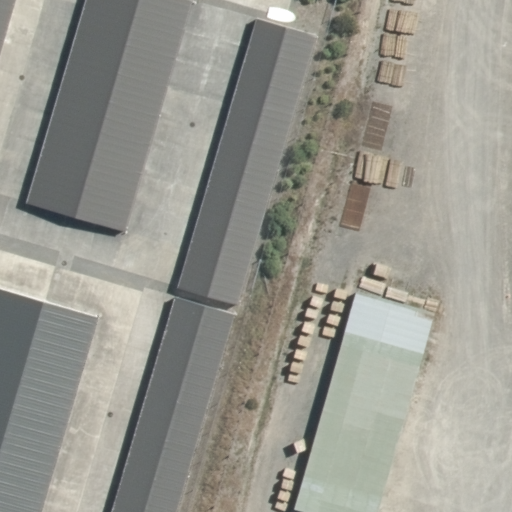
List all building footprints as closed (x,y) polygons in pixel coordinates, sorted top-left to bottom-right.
[(0,0),(0,76),(22,0),(0,0)] [(198,3),(186,0),(91,0),(32,205),(131,234),(198,3)] [(244,307),(322,38),(261,20),(182,290),(244,307)] [(0,511),(47,511),(103,320),(0,287),(0,511)] [(349,334),(432,358),(443,319),(361,295),(349,334)] [(183,511),(241,317),(180,298),(116,511),(183,511)] [(296,511),(301,511),(385,511),(432,358),(349,334),(296,511)]
